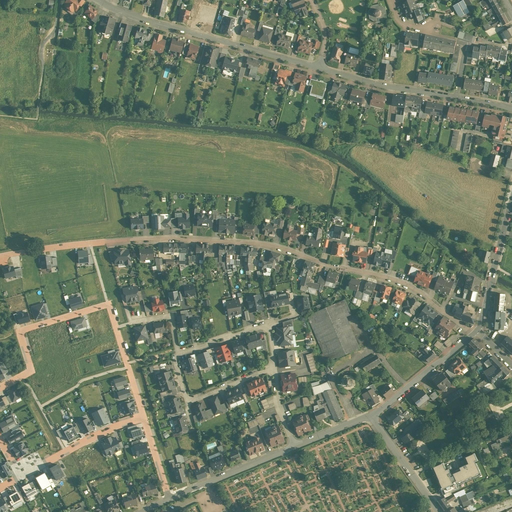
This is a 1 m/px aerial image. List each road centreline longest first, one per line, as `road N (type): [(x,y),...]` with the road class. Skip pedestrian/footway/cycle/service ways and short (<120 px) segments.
road 1 (residential): [(0,258),(104,240),(258,243),(394,280),(475,331)]
road 2 (residential): [(0,388),(30,370),(24,329),(108,304),(143,417)]
road 3 (residential): [(96,0),(318,69)]
road 4 (residential): [(318,69),(511,109)]
road 5 (residential): [(168,498),(295,446)]
road 6 (residential): [(20,476),(143,417)]
road 7 (residential): [(475,331),(511,200)]
road 8 (residential): [(370,415),(475,331)]
